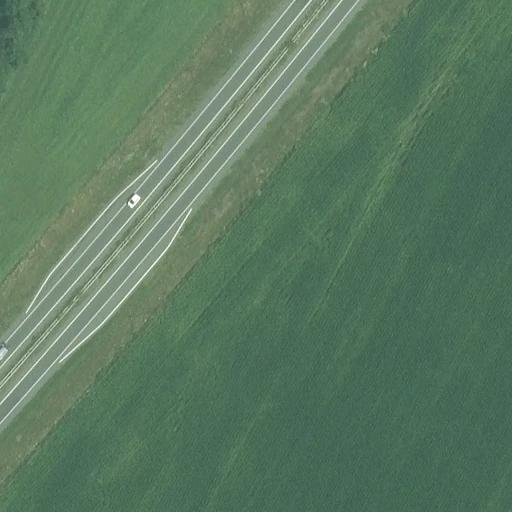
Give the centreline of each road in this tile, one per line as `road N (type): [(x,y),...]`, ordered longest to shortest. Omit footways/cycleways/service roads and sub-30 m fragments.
road 1 (trunk): [(0,416),(347,0)]
road 2 (trunk): [(301,0),(0,362)]
